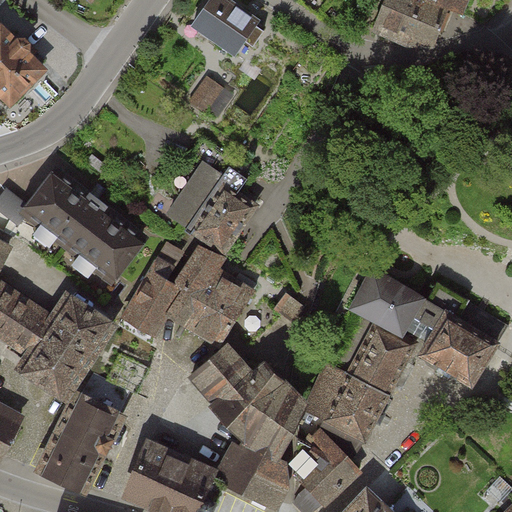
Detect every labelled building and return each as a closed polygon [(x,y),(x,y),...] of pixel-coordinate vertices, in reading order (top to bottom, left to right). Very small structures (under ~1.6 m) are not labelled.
[(211,0),(194,25),(236,54),(245,41),(253,46),(264,30),(256,25),(261,18),(235,0),(211,0)] [(434,39),(448,6),(434,0),(386,0),(375,25),(411,40),(434,39)] [(434,0),(448,6),(462,13),(467,0),(434,0)] [(0,93),(10,104),(45,70),(0,23),(0,93)] [(207,110),(223,87),(208,76),(191,99),(207,110)] [(225,251),(256,206),(241,196),(245,190),(240,187),(250,172),(203,139),(191,156),(204,165),(171,214),(225,251)] [(27,215),(115,281),(148,237),(54,167),(28,200),(8,185),(0,195),(0,208),(20,223),(27,215)] [(0,266),(9,249),(0,244),(0,266)] [(120,324),(154,343),(157,329),(183,289),(166,279),(183,252),(169,244),(120,324)] [(186,288),(169,314),(183,323),(214,272),(223,258),(202,247),(178,284),(186,288)] [(378,321),(402,335),(412,316),(424,299),(373,269),(352,309),(378,321)] [(214,272),(183,323),(215,343),(222,341),(257,283),(240,272),(233,284),(214,272)] [(25,359),(72,390),(112,331),(65,300),(53,316),(1,282),(0,284),(0,335),(29,354),(25,359)] [(438,284),(427,300),(497,344),(509,326),(438,284)] [(273,311),(295,323),(304,307),(283,295),(273,311)] [(494,349),(497,344),(427,300),(424,299),(412,316),(437,330),(423,353),(472,383),(494,349)] [(350,374),(389,394),(416,343),(402,335),(378,321),(350,374)] [(194,373),(219,402),(252,373),(228,344),(194,373)] [(121,353),(108,379),(132,391),(138,395),(151,368),(121,353)] [(286,431),(302,400),(266,361),(252,373),(219,402),(249,434),(285,452),(286,431)] [(353,458),(389,394),(350,374),(328,364),(308,410),(326,419),(322,431),(333,444),(353,458)] [(40,471),(86,492),(121,419),(118,418),(132,391),(108,379),(94,372),(79,399),(76,398),(40,471)] [(0,458),(21,420),(0,408),(0,458)] [(305,511),(313,511),(361,471),(333,444),(322,431),(315,437),(311,434),(305,442),(298,437),(296,477),(307,487),(294,501),(305,511)] [(226,480),(278,507),(286,487),(285,452),(249,434),(226,480)] [(128,494),(168,511),(212,511),(225,481),(148,446),(128,494)] [(345,511),(390,511),(367,490),(345,511)]
